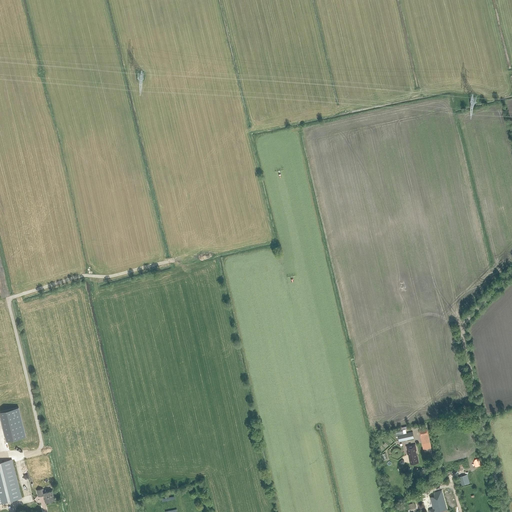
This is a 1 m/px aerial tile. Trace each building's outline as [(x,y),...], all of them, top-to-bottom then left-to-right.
[(399,442),(414,438),(412,432),(406,433),(405,429),(394,431),(395,435),(398,435),(399,442)] [(407,455),(408,455),(410,464),(419,463),(418,455),(416,456),(415,450),(416,450),(415,445),(406,446),(407,455)] [(0,462),(0,503),(22,498),(12,459),(0,462)] [(45,503),(55,500),(52,490),(43,493),(42,489),(37,490),(38,496),(44,496),(44,497),(45,499),(44,499),(45,503)] [(430,498),(433,509),(428,510),(428,511),(438,511),(439,511),(446,509),(441,491),(434,493),(434,496),(430,498)]
